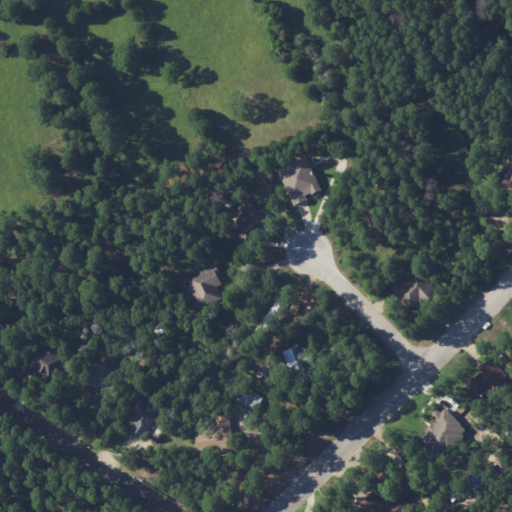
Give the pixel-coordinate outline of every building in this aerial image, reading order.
[(322,190),(307,157),(278,170),(293,203),(322,190)] [(262,226),(269,216),(250,202),(233,227),(248,237),(257,223),(262,226)] [(183,278),(196,311),(224,301),(218,286),(223,284),(215,265),(183,278)] [(493,362),(462,388),(475,403),(489,391),(494,396),(510,382),(493,362)] [(237,399),(253,410),(262,397),(246,387),(237,399)] [(162,406),(147,396),(128,426),(144,435),(162,406)] [(448,449),(467,430),(446,408),(427,428),(448,449)] [(193,426),(198,453),(230,448),(225,415),(214,417),(216,428),(205,430),(204,425),(193,426)]
